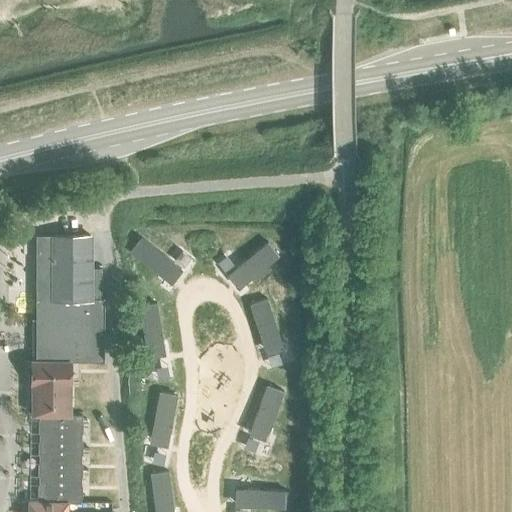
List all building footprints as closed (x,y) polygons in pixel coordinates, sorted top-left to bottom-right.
[(186,264),(142,233),(130,250),(173,279),(186,264)] [(35,360),(31,360),(30,383),(31,383),(31,386),(69,387),(69,360),(89,360),(102,360),(101,345),(101,267),(90,267),(91,250),(89,250),(89,235),(41,235),(35,234),(35,318),(35,360)] [(232,271),(243,283),(281,251),(270,238),(232,271)] [(268,344),(284,338),(270,296),(253,302),(268,344)] [(156,301),(137,305),(148,354),(166,349),(156,301)] [(270,379),(253,426),(268,434),(287,386),(270,379)] [(69,387),(31,386),(31,414),(38,414),(37,500),(28,500),(27,511),(66,511),(67,502),(80,502),(81,414),(69,414),(69,387)] [(178,391),(162,388),(153,438),(169,441),(178,391)] [(175,511),(170,467),(154,469),(158,511),(175,511)] [(240,483),(239,501),(290,501),(290,484),(240,483)]
